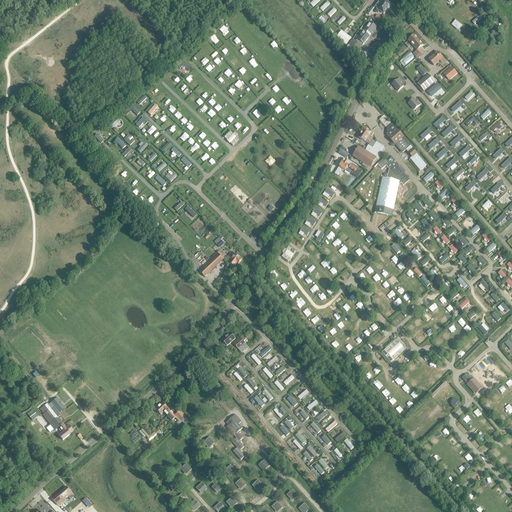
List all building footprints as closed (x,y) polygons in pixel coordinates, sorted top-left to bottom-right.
[(375,10),(384,15),(389,6),(382,0),(375,10)] [(365,14),(368,16),(374,8),(371,6),(365,14)] [(476,27),(484,21),(482,18),(475,24),(476,27)] [(346,45),(351,39),(339,30),(334,36),(346,45)] [(363,44),(369,37),(364,32),(363,34),(362,33),(360,36),(361,37),(358,40),(363,44)] [(408,41),(417,51),(424,46),(415,36),(408,41)] [(353,40),(345,49),(346,50),(354,57),(362,47),(353,40)] [(424,55),(420,50),(413,55),(418,60),(424,55)] [(441,61),(442,63),(445,60),(443,58),(444,58),(438,52),(429,60),(435,66),(441,61)] [(183,61),(177,67),(180,69),(183,66),(189,71),(191,69),(183,61)] [(423,70),(421,67),(416,71),(422,78),(428,73),(424,69),(423,70)] [(456,74),(451,68),(443,75),(448,81),(456,74)] [(418,83),(424,91),(435,82),(429,74),(418,83)] [(392,85),(398,92),(404,87),(401,83),(402,82),(399,78),(392,85)] [(437,84),(427,92),(431,97),(440,89),(437,84)] [(471,92),(463,100),(465,103),(474,95),(471,92)] [(143,107),(147,103),(142,98),(138,102),(143,107)] [(418,101),(417,102),(414,99),(408,103),(414,111),(421,104),(418,101)] [(127,108),(131,112),(133,110),(134,111),(134,110),(134,109),(136,107),(132,103),(127,108)] [(489,111),(481,118),(483,121),(491,113),(489,111)] [(117,117),(109,125),(112,129),(120,121),(117,117)] [(465,124),(468,127),(471,124),(473,122),(476,125),(478,123),(473,117),(465,124)] [(499,121),(490,129),(493,132),(497,128),(499,130),(502,128),(500,126),(501,124),(499,121)] [(124,128),(117,134),(119,136),(120,136),(121,137),(124,135),(122,133),(126,130),(124,128)] [(370,142),(373,138),(372,137),(373,134),(364,128),(362,129),(361,131),(362,132),(359,138),(368,144),(370,142)] [(231,132),(224,138),(227,140),(226,141),(226,142),(230,145),(231,145),(233,147),(239,142),(236,139),(238,137),(235,134),(233,135),(231,132)] [(487,132),(479,139),(481,142),(487,137),(489,140),(492,138),(487,132)] [(94,137),(101,144),(104,141),(97,134),(94,137)] [(130,146),(135,142),(133,140),(133,139),(132,138),(129,140),(131,138),(128,136),(124,140),(130,146)] [(425,164),(402,139),(395,145),(402,152),(404,150),(413,160),(407,164),(415,173),(425,164)] [(117,142),(124,148),(126,146),(119,140),(117,142)] [(138,140),(132,146),(134,148),(137,146),(138,147),(141,144),(140,143),(140,142),(138,140)] [(169,143),(160,151),(163,153),(172,145),(169,143)] [(369,166),(370,167),(383,148),(376,143),(373,149),(369,146),(365,152),(359,148),(353,157),(364,163),(362,165),(367,169),(369,166)] [(129,148),(122,155),(124,157),(127,155),(128,156),(131,153),(132,154),(134,152),(129,148)] [(180,154),(174,148),(172,150),(176,154),(175,155),(176,156),(177,155),(178,156),(180,154)] [(191,165),(183,157),(181,160),(189,167),(191,165)] [(409,180),(404,174),(406,172),(403,170),(401,171),(394,163),(395,162),(391,158),(387,162),(385,159),(385,158),(378,164),(378,165),(382,169),(387,165),(389,167),(404,185),(409,180)] [(354,174),(358,168),(352,164),(350,163),(345,159),(343,162),(342,162),(339,167),(345,171),(350,174),(351,172),(354,174)] [(146,178),(149,181),(156,174),(147,165),(146,166),(147,167),(145,169),(150,174),(146,178)] [(462,169),(453,177),(456,180),(462,175),(462,176),(464,174),(463,173),(465,172),(462,169)] [(426,183),(434,176),(431,172),(423,180),(426,183)] [(171,177),(170,176),(168,174),(165,177),(168,180),(171,182),(177,177),(174,174),(171,177)] [(165,183),(158,175),(155,177),(163,185),(165,183)] [(399,182),(383,178),(375,213),(392,217),(399,182)] [(441,190),(444,187),(438,180),(435,183),(441,190)] [(442,200),(450,193),(447,190),(439,197),(442,200)] [(507,193),(500,200),(502,203),(509,196),(507,193)] [(457,207),(460,204),(454,198),(451,201),(457,207)] [(423,202),(429,209),(432,206),(426,199),(423,202)] [(488,201),(482,207),(484,210),(491,203),(488,201)] [(413,206),(419,214),(422,211),(416,203),(413,206)] [(458,218),(466,211),(463,207),(455,215),(458,218)] [(428,214),(434,221),(438,218),(432,211),(428,214)] [(406,215),(413,222),(416,219),(409,212),(406,215)] [(504,214),(496,222),(498,225),(507,217),(504,214)] [(441,220),(448,228),(451,225),(444,218),(441,220)] [(421,222),(427,229),(430,226),(424,219),(421,222)] [(473,235),(481,228),(478,225),(470,232),(473,235)] [(442,233),(436,226),(433,229),(439,236),(442,233)] [(449,237),(456,230),(453,227),(446,234),(449,237)] [(394,232),(401,240),(404,237),(397,229),(394,232)] [(423,243),(431,236),(428,233),(420,239),(423,243)] [(488,243),(491,240),(485,233),(482,236),(488,243)] [(450,242),(444,236),(441,238),(447,245),(450,242)] [(406,246),(413,240),(410,237),(403,243),(406,246)] [(465,247),(468,244),(461,237),(458,240),(465,247)] [(489,253),(497,246),(494,243),(486,250),(489,253)] [(197,255),(204,248),(200,245),(193,251),(197,255)] [(454,254),(458,251),(452,245),(449,248),(454,254)] [(288,262),(296,252),(289,246),(287,250),(285,248),(282,252),(284,254),(282,257),(288,262)] [(471,246),(463,253),(466,256),(473,249),(471,246)] [(411,253),(418,260),(421,258),(414,250),(411,253)] [(199,271),(205,277),(226,258),(220,251),(199,271)] [(504,261),(507,258),(501,252),(498,255),(504,261)] [(244,260),(235,255),(231,253),(228,258),(232,261),(230,264),(235,267),(237,264),(241,266),(244,260)] [(446,254),(439,261),(442,264),(449,258),(446,254)] [(464,265),(467,262),(461,255),(457,257),(464,265)] [(423,267),(431,260),(428,257),(420,263),(423,267)] [(477,260),(483,267),(487,264),(480,257),(477,260)] [(473,275),(476,272),(470,265),(467,268),(473,275)] [(429,273),(436,281),(439,278),(432,270),(429,273)] [(503,280),(507,277),(501,270),(498,273),(503,280)] [(464,289),(467,286),(460,278),(457,281),(464,289)] [(486,290),(489,287),(483,280),(480,283),(486,290)] [(441,286),(447,293),(450,290),(444,283),(441,286)] [(457,290),(450,296),(453,300),(460,293),(457,290)] [(497,302),(500,300),(494,293),(491,296),(497,302)] [(459,306),(461,310),(470,303),(467,299),(459,306)] [(506,313),(509,310),(503,303),(500,306),(506,313)] [(475,310),(468,316),(471,319),(478,313),(475,310)] [(498,322),(501,319),(495,312),(492,315),(498,322)] [(482,324),(488,331),(492,328),(485,321),(482,324)] [(223,340),(228,346),(236,339),(235,338),(231,333),(223,340)] [(234,345),(242,354),(249,348),(244,342),(246,340),(243,337),(234,345)] [(396,340),(382,353),(391,363),(405,350),(396,340)] [(269,347),(260,354),(263,357),(271,349),(269,347)] [(224,353),(229,358),(233,354),(228,349),(224,353)] [(217,353),(210,359),(212,362),(216,358),(217,359),(219,358),(218,357),(219,356),(217,353)] [(251,357),(258,365),(261,363),(254,355),(251,357)] [(270,367),(278,360),(276,357),(272,361),(271,360),(268,362),(269,363),(267,364),(270,367)] [(283,367),(276,373),(278,376),(286,369),(283,367)] [(247,376),(240,368),(238,370),(245,378),(247,376)] [(263,371),(270,379),(273,376),(266,368),(263,371)] [(234,375),(240,382),(242,380),(236,373),(234,375)] [(472,376),(466,375),(462,378),(467,384),(467,385),(475,395),(483,388),(474,378),(474,379),(472,376)] [(292,376),(284,383),(286,386),(294,378),(292,376)] [(247,380),(253,388),(256,386),(252,381),(252,380),(251,379),(250,379),(249,378),(247,380)] [(274,384),(281,391),(284,389),(277,381),(274,384)] [(431,396),(433,398),(447,384),(445,382),(431,396)] [(253,392),(247,385),(244,387),(251,394),(253,392)] [(263,393),(270,401),(273,398),(266,390),(263,393)] [(307,390),(298,398),(300,401),(309,393),(307,390)] [(265,405),(257,396),(254,399),(259,404),(258,405),(259,406),(260,406),(262,407),(265,405)] [(288,399),(294,407),(298,404),(291,396),(288,399)] [(59,413),(65,408),(57,399),(51,403),(50,402),(47,404),(41,410),(56,429),(61,425),(64,429),(63,430),(64,432),(60,436),(63,440),(71,434),(70,434),(73,431),(69,425),(66,428),(63,424),(58,417),(61,415),(59,413)] [(310,411),(319,404),(316,401),(310,406),(310,405),(309,406),(307,408),(310,411)] [(167,408),(167,409),(162,403),(155,410),(160,415),(163,413),(172,421),(176,418),(167,408)] [(274,411),(281,419),(283,417),(276,409),(274,411)] [(176,415),(185,425),(190,421),(180,411),(176,415)] [(300,413),(306,420),(309,417),(303,411),(300,413)] [(29,417),(32,421),(38,416),(35,412),(29,417)] [(325,412),(317,419),(319,422),(327,414),(325,412)] [(234,452),(241,460),(245,457),(241,452),(242,451),(241,450),(244,448),(240,443),(241,442),(241,441),(244,438),(240,434),(241,432),(240,431),(242,429),(239,425),(241,422),(235,415),(227,423),(229,426),(227,428),(237,439),(233,443),(238,448),(234,452)] [(272,417),(277,424),(280,422),(274,415),(272,417)] [(284,423),(291,430),(294,427),(287,420),(284,423)] [(335,422),(326,430),(328,432),(337,425),(335,422)] [(311,425),(318,433),(321,431),(314,423),(311,425)] [(280,427),(286,434),(288,432),(282,425),(280,427)] [(141,431),(148,438),(150,436),(143,429),(141,431)] [(296,435),(303,444),(306,441),(299,433),(296,435)] [(344,433),(335,440),(338,443),(346,435),(344,433)] [(321,437),(328,445),(331,443),(324,434),(321,437)] [(213,444),(213,445),(215,443),(209,437),(204,443),(206,445),(206,444),(210,447),(213,444)] [(344,442),(351,450),(354,447),(348,439),(344,442)] [(293,442),(300,450),(302,448),(295,440),(293,442)] [(307,449),(314,457),(317,454),(310,446),(307,449)] [(334,451),(339,458),(342,455),(337,449),(334,451)] [(304,455),(310,462),(313,460),(306,452),(304,455)] [(329,467),(324,462),(325,462),(325,461),(324,460),(323,460),(322,459),(319,462),(326,470),(329,467)] [(268,467),(269,468),(271,466),(265,460),(259,465),(261,467),(262,466),(265,470),(268,467)] [(247,464),(256,473),(258,471),(250,461),(247,464)] [(189,471),(190,471),(192,470),(186,464),(180,469),(182,471),(183,471),(186,474),(189,471)] [(234,472),(234,473),(236,471),(230,465),(225,470),(227,473),(228,472),(231,475),(234,472)] [(315,467),(322,475),(324,472),(318,465),(315,467)] [(205,476),(207,478),(213,473),(208,467),(206,469),(206,470),(203,472),(205,476)] [(244,486),(246,485),(241,479),(235,484),(237,486),(238,485),(241,489),(244,486)] [(171,489),(173,491),(179,486),(174,480),(172,482),(169,485),(171,488),(171,489)] [(261,487),(262,488),(264,486),(258,480),(252,485),(254,487),(255,487),(257,490),(261,487)] [(220,489),(221,490),(223,488),(218,482),(212,487),(214,490),(214,489),(217,492),(220,489)] [(204,490),(205,491),(207,489),(202,483),(196,488),(198,490),(200,493),(204,490)] [(52,499),(58,506),(72,494),(66,487),(52,499)] [(296,497),(296,498),(298,496),(293,490),(287,495),(289,497),(290,496),(293,500),(296,497)] [(180,502),(182,504),(188,499),(183,493),(180,495),(181,496),(178,499),(180,501),(180,502)] [(235,504),(236,505),(238,503),(232,497),(227,502),(229,505),(230,504),(232,507),(235,504)] [(90,511),(92,509),(83,498),(78,502),(85,510),(87,508),(90,511)] [(197,507),(198,508),(200,506),(195,500),(189,505),(191,508),(192,507),(194,510),(197,507)] [(63,509),(65,511),(73,511),(77,509),(71,502),(63,509)] [(281,509),(283,508),(278,502),(272,506),(274,508),(275,508),(278,511),(281,509)] [(219,511),(222,510),(223,510),(225,509),(219,503),(214,508),(215,510),(216,510),(218,511),(219,511)]
